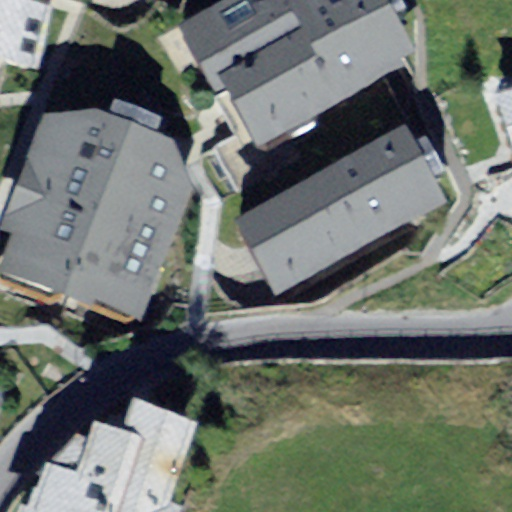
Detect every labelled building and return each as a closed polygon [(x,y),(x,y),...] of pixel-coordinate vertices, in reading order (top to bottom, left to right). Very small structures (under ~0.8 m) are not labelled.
[(51,7),(23,0),(0,0),(0,68),(32,77),(51,7)] [(366,0),(214,0),(149,38),(213,148),(393,45),(366,0)] [(511,95),(499,100),(511,139),(511,95)] [(182,167),(55,114),(0,245),(0,296),(108,342),(182,167)] [(392,137),(224,232),(263,301),(431,206),(392,137)] [(9,511),(161,511),(167,490),(183,427),(111,411),(102,434),(87,437),(72,489),(33,474),(22,511),(9,511)]
